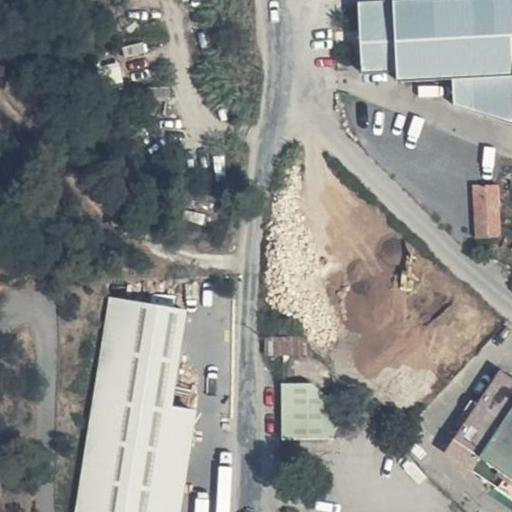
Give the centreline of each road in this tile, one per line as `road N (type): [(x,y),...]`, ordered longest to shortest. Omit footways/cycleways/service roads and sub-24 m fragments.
road 1 (unclassified): [(247,511),(251,297),(277,122)]
road 2 (unclassified): [(275,0),(277,122)]
